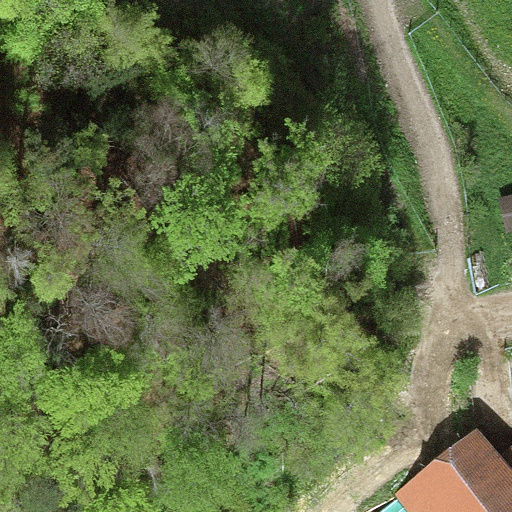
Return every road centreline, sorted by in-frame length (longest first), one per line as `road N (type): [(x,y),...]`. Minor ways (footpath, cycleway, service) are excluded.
road 1 (track): [(452,320),(320,124),(202,0)]
road 2 (track): [(452,320),(442,186),(380,0)]
road 3 (track): [(511,121),(402,0)]
